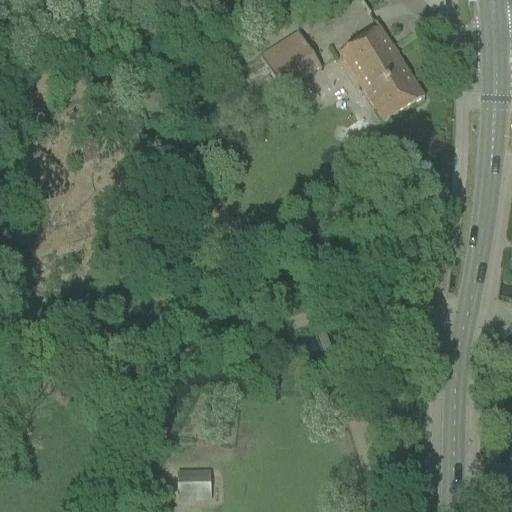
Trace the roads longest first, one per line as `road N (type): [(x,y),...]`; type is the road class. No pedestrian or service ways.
road 1 (track): [(441,303),(386,296),(237,345),(185,353),(127,420),(0,378)]
road 2 (tertiary): [(468,309),(486,200),(495,38)]
road 3 (tertiary): [(453,473),(452,406),(468,309)]
